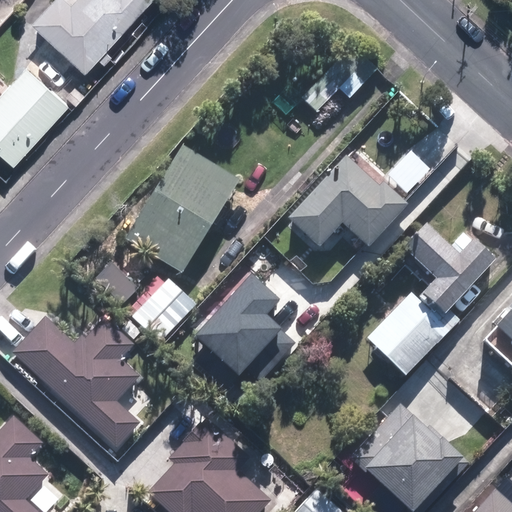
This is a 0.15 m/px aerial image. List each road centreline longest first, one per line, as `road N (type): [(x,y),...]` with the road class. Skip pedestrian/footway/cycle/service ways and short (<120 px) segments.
road 1 (residential): [(0,250),(231,0)]
road 2 (tertiary): [(397,0),(511,105)]
